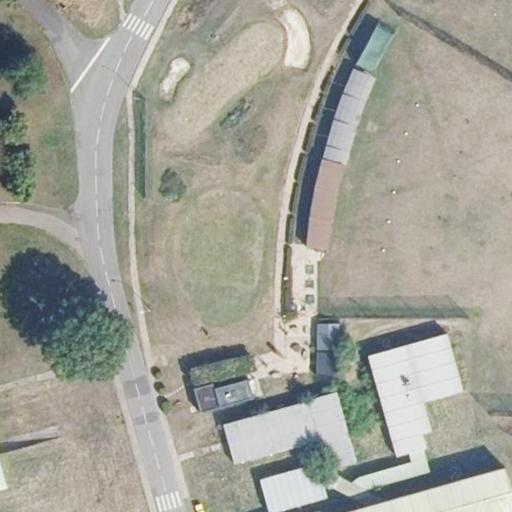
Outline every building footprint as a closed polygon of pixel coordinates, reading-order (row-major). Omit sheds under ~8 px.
[(380,26),(359,64),(376,73),(397,36),(380,26)] [(309,246),(334,251),(370,73),(345,68),(309,246)] [(369,358),(399,459),(430,450),(426,437),(438,433),(429,405),(470,393),(452,334),(369,358)] [(320,356),(321,377),(340,377),(340,356),(320,356)] [(209,413),(263,399),(257,374),(217,384),(219,392),(204,396),(209,413)] [(226,426),(238,468),(323,444),(331,472),(362,464),(341,393),(226,426)] [(0,511),(0,493),(13,489),(0,443),(0,511)] [(263,481),(271,511),(289,511),(332,499),(322,465),(263,481)] [(511,511),(511,478),(509,469),(357,511),(511,511)]
